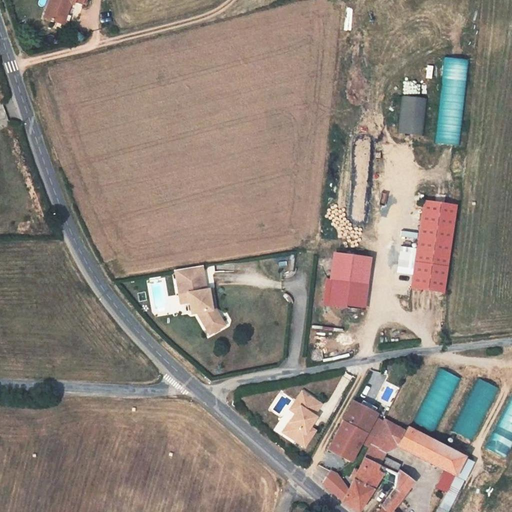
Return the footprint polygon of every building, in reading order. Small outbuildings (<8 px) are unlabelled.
[(47,0),(42,13),(55,18),(53,23),(61,26),(65,24),(68,15),(64,14),(67,3),(63,1),(62,0),(69,0),(72,1),(72,0),(76,0),(80,1),(80,0),(47,0)] [(443,57),(436,143),(458,145),(464,59),(443,57)] [(397,132),(420,135),(425,98),(402,95),(397,132)] [(407,204),(394,291),(426,296),(439,209),(407,204)] [(356,260),(326,256),(322,282),(316,281),(312,307),(348,312),(356,260)] [(174,270),(178,295),(187,293),(188,303),(190,314),(195,313),(208,335),(223,327),(216,315),(214,313),(211,311),(208,290),(205,290),(201,291),(198,266),(174,270)] [(179,304),(188,303),(187,293),(178,295),(179,304)] [(461,379),(441,368),(412,421),(433,431),(461,379)] [(498,389),(478,378),(451,430),(470,440),(498,389)] [(312,398),(294,385),(286,395),(291,399),(286,405),(273,424),(294,440),(301,430),(296,426),(300,420),(307,411),(304,409),(312,398)] [(511,442),(511,394),(484,447),(504,457),(511,442)] [(286,405),(291,399),(286,395),(281,402),(286,405)] [(377,418),(377,412),(351,400),(341,419),(368,433),(377,418)] [(382,421),(377,418),(368,433),(362,444),(369,448),(363,457),(379,465),(382,463),(396,472),(398,469),(401,464),(385,454),(398,448),(444,471),(454,476),(465,456),(407,425),(405,430),(384,418),(382,421)] [(325,448),(351,463),(362,444),(368,433),(341,419),(325,448)] [(306,424),(300,420),(296,426),(301,430),(306,424)] [(475,461),(465,456),(454,476),(446,492),(438,507),(448,511),(475,461)] [(374,487),(382,473),(377,471),(379,465),(363,457),(352,478),(374,487)] [(396,472),(395,488),(374,511),(393,511),(392,511),(415,481),(398,469),(396,472)] [(340,503),(347,488),(337,473),(331,470),(319,486),(340,503)] [(446,492),(454,476),(444,471),(436,487),(446,492)] [(356,511),(374,487),(352,478),(347,488),(340,503),(351,511),(356,511)]
